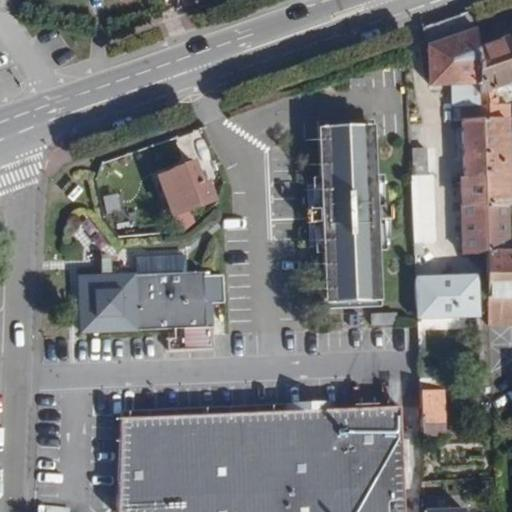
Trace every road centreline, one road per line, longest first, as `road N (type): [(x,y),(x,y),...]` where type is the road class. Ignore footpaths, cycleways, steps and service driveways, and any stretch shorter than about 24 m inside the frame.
road 1 (primary): [(0,152),(426,0)]
road 2 (primary): [(340,0),(0,122)]
road 3 (unclassified): [(7,511),(14,208),(0,153)]
